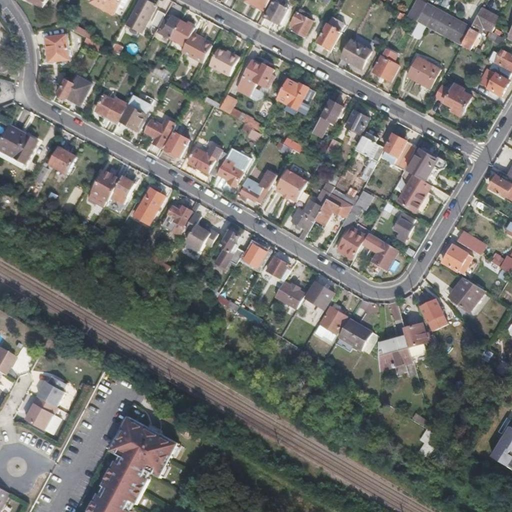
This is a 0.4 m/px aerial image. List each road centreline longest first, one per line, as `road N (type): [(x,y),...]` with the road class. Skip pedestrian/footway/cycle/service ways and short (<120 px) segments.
road 1 (residential): [(4,0),(30,57),(36,105),(374,292),(411,282),(483,159)]
road 2 (residential): [(192,0),(483,159)]
